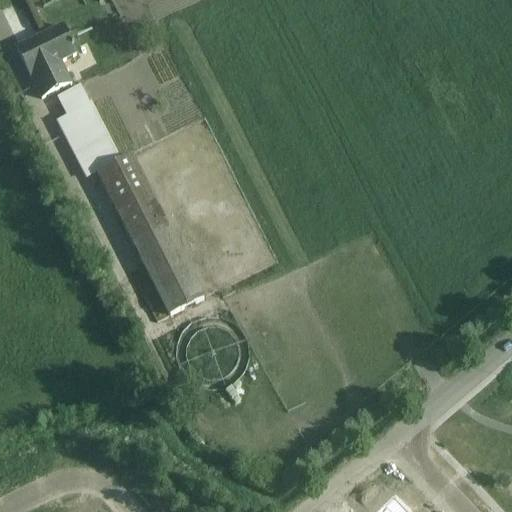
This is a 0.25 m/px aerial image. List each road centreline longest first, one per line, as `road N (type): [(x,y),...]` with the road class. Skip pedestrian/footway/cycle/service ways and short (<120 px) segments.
road 1 (residential): [(396,436),(511,343)]
road 2 (residential): [(128,511),(109,487),(74,479),(0,509)]
